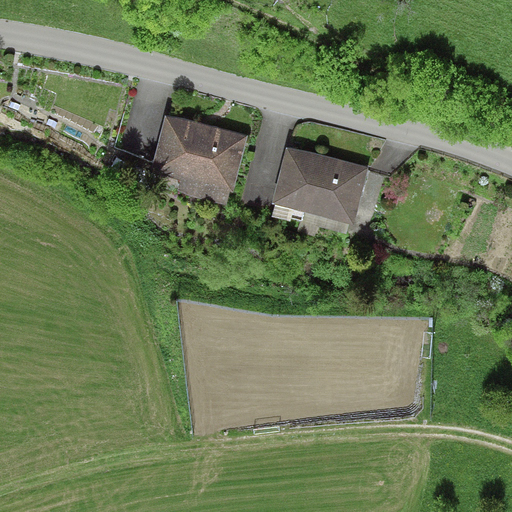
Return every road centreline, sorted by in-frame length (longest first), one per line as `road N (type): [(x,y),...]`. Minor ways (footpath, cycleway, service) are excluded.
road 1 (tertiary): [(0,34),(319,107),(511,163)]
road 2 (track): [(511,448),(391,429),(196,447),(81,465),(0,489)]
